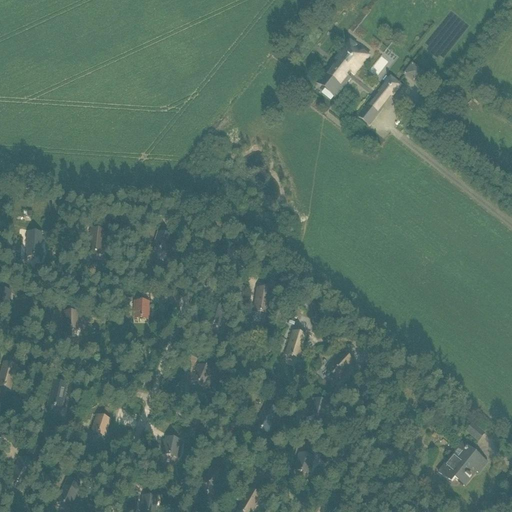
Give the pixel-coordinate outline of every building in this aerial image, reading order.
[(349,77),(351,74),(354,76),(356,73),(355,72),(360,66),(357,64),(363,56),(365,58),(366,57),(350,44),(343,52),(342,52),(335,61),(337,63),(334,66),(332,64),(327,71),(328,72),(319,82),(336,96),(345,85),(346,86),(351,79),(349,77)] [(413,65),(406,74),(415,81),(422,72),(413,65)] [(392,97),(401,86),(390,78),(378,93),(387,100),(391,96),(392,97)] [(384,108),(373,99),(366,108),(377,117),(384,108)] [(88,253),(102,254),(105,232),(90,231),(88,253)] [(26,256),(40,257),(42,233),(27,232),(26,256)] [(154,245),(153,249),(167,253),(168,250),(172,238),(158,233),(154,245)] [(0,306),(8,308),(11,292),(0,289),(0,306)] [(253,312),(267,314),(271,292),(256,290),(253,312)] [(210,308),(206,322),(221,326),(224,312),(227,302),(212,298),(210,308)] [(133,318),(148,319),(149,302),(134,302),(133,318)] [(77,313),(62,314),(63,329),(63,336),(71,336),(71,329),(78,329),(77,313)] [(285,354),(299,359),(306,338),(291,333),(285,354)] [(326,370),(337,380),(354,362),(343,352),(326,370)] [(192,380),(205,386),(212,371),(203,367),(204,366),(199,363),(192,380)] [(0,374),(0,386),(11,389),(17,368),(2,364),(0,374)] [(218,373),(216,379),(223,382),(225,376),(218,373)] [(50,390),(47,405),(62,408),(65,393),(67,385),(52,382),(50,390)] [(323,419),(327,404),(313,401),(309,415),(323,419)] [(255,426),(268,433),(278,413),(265,406),(255,426)] [(91,431),(105,436),(110,422),(96,417),(91,431)] [(466,432),(479,443),(484,438),(470,426),(466,432)] [(394,428),(394,436),(403,436),(403,428),(394,428)] [(162,454),(177,457),(179,442),(165,439),(162,454)] [(462,453),(456,461),(451,457),(438,473),(451,483),(454,479),(464,487),(470,478),(469,477),(474,470),(479,474),(487,464),(463,445),(458,450),(462,453)] [(294,469),(308,474),(313,459),(298,455),(294,469)] [(10,480),(24,485),(32,465),(18,459),(10,480)] [(57,465),(54,470),(62,473),(64,468),(57,465)] [(203,481),(215,489),(223,477),(211,468),(203,481)] [(67,479),(57,501),(70,508),(80,485),(67,479)] [(236,510),(240,511),(251,511),(260,498),(247,491),(236,510)] [(139,511),(154,511),(157,500),(142,498),(139,511)] [(217,501),(210,504),(212,510),(219,508),(217,501)]
